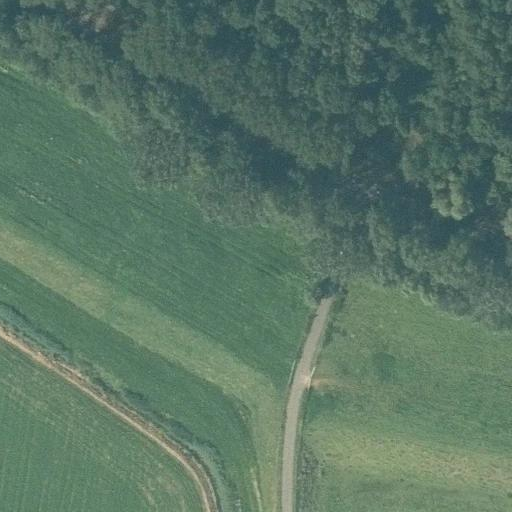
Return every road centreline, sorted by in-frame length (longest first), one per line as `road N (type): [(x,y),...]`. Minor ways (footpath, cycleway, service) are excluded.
road 1 (track): [(0,273),(205,406),(234,445),(255,511)]
road 2 (residential): [(285,511),(297,382),(346,238)]
road 3 (track): [(494,511),(389,494),(346,511)]
